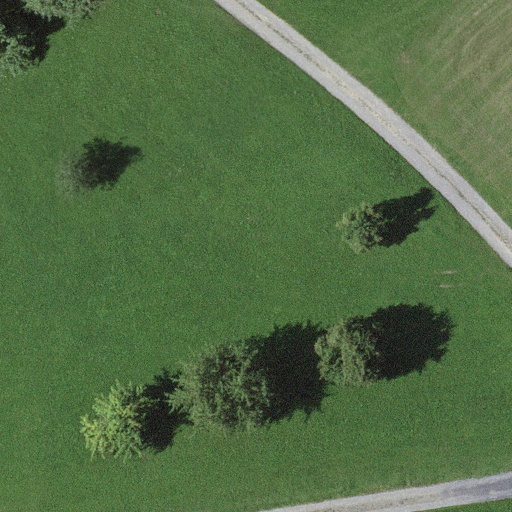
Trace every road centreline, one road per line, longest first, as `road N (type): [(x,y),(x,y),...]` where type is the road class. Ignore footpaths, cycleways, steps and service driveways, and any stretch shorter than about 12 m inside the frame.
road 1 (track): [(234,0),(322,67),(467,198),(511,251)]
road 2 (track): [(511,484),(327,511)]
